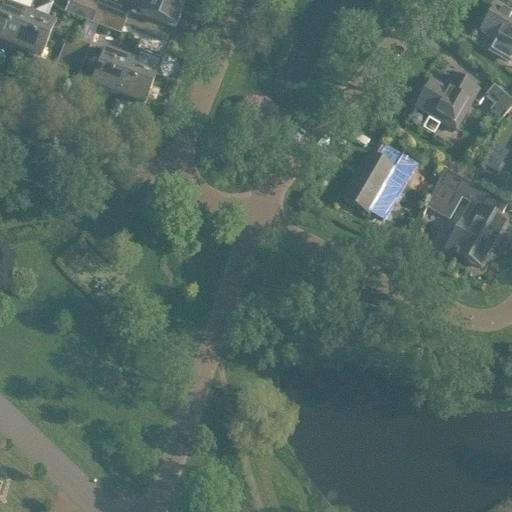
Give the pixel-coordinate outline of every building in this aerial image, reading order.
[(0,0),(0,42),(14,48),(27,13),(32,0),(0,0)] [(32,0),(27,13),(14,48),(40,58),(53,23),(47,20),(53,3),(49,0),(32,0)] [(96,11),(68,0),(64,11),(92,22),(96,11)] [(68,0),(96,11),(100,0),(68,0)] [(129,10),(103,0),(100,0),(96,11),(124,22),(129,10)] [(185,0),(184,0),(144,0),(140,12),(175,26),(185,0)] [(511,12),(494,2),(479,29),(495,38),(489,45),(488,47),(510,59),(511,58),(511,55),(511,12)] [(92,22),(120,33),(124,22),(96,11),(92,22)] [(55,64),(66,68),(77,40),(67,35),(55,64)] [(77,40),(66,68),(78,73),(89,44),(77,40)] [(92,85),(117,95),(131,61),(105,51),(92,85)] [(135,51),(131,61),(117,95),(143,106),(157,71),(149,68),(153,59),(135,51)] [(454,129),(477,89),(470,85),(472,82),(461,75),(459,79),(449,73),(443,85),(431,78),(415,107),(454,129)] [(489,110),(500,119),(506,112),(511,105),(511,100),(493,84),(485,94),(495,102),(489,110)] [(414,162),(381,143),(374,156),(367,152),(340,198),(366,213),(392,169),(405,177),(414,162)] [(424,179),(435,162),(424,156),(414,173),(424,179)] [(469,201),(442,250),(454,256),(456,253),(479,266),(505,221),(498,217),(505,203),(445,169),(419,215),(420,216),(425,207),(426,208),(427,206),(446,217),(459,195),(469,201)]
